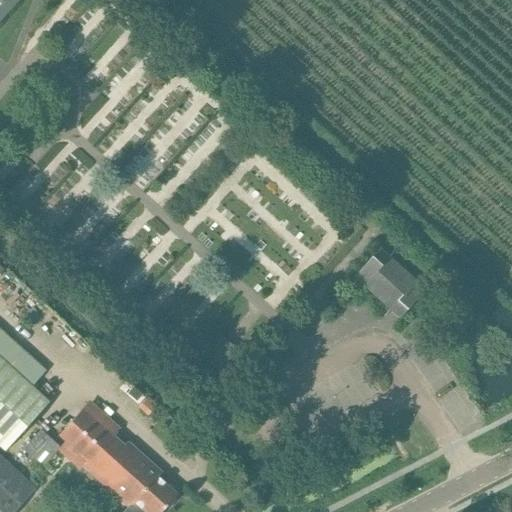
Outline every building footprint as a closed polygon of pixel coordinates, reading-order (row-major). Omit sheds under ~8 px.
[(426,291),(379,249),(353,278),(400,320),(426,291)] [(237,351),(220,335),(194,365),(210,380),(237,351)] [(0,357),(0,446),(6,451),(50,403),(0,357)] [(157,406),(148,397),(138,408),(147,417),(157,406)] [(124,447),(112,436),(119,428),(90,403),(84,410),(61,435),(66,440),(60,448),(40,430),(22,450),(34,460),(28,467),(37,475),(57,452),(79,471),(84,465),(100,479),(129,505),(122,511),(163,511),(178,496),(159,478),(162,474),(149,461),(128,443),(124,447)] [(0,511),(14,511),(36,489),(0,455),(0,511)]
